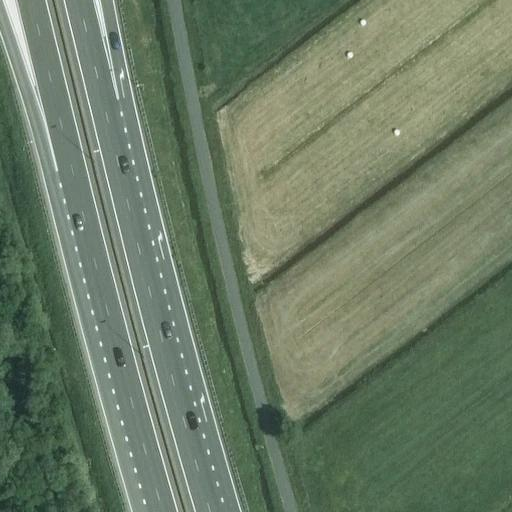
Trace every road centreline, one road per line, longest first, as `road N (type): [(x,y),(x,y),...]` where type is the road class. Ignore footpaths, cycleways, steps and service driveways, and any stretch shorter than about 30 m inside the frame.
road 1 (motorway): [(209,511),(105,106)]
road 2 (motorway): [(72,173),(162,511)]
road 3 (motorway): [(0,0),(72,173)]
road 4 (motorway): [(29,0),(72,173)]
